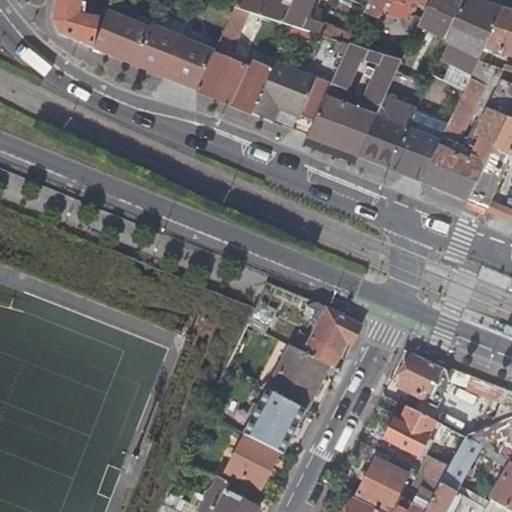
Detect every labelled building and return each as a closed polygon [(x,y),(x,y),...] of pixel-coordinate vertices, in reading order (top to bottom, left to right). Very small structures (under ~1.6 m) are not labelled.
[(55,0),(52,21),(52,24),(59,35),(91,49),(92,48),(94,49),(101,9),(102,0),(55,0)] [(237,0),(234,7),(250,12),(283,23),(293,0),(285,0),(284,2),(277,0),(237,0)] [(293,0),(283,23),(292,26),(318,35),(322,24),(304,18),(311,0),(293,0)] [(424,0),(369,0),(363,13),(377,18),(385,0),(408,0),(413,1),(423,4),(424,0)] [(409,17),(413,1),(408,0),(392,0),(390,11),(409,17)] [(429,0),(422,17),(450,29),(463,0),(429,0)] [(234,7),(232,13),(223,32),(238,38),(250,12),(234,7)] [(101,9),(94,49),(116,58),(196,90),(213,54),(214,50),(152,25),(151,29),(101,9)] [(511,12),(503,10),(488,41),(485,47),(511,56),(511,66),(506,64),(504,70),(511,72),(511,12)] [(391,85),(387,93),(419,106),(433,76),(429,74),(450,29),(422,17),(401,63),(391,85)] [(322,24),(318,35),(336,41),(348,45),(353,34),(336,27),(337,24),(324,19),(322,24)] [(453,84),(465,89),(471,78),(473,72),(479,61),(485,47),(488,41),(457,26),(442,57),(462,66),(453,84)] [(334,49),(345,53),(348,45),(336,41),(334,49)] [(313,123),(307,135),(358,155),(376,118),(387,93),(391,85),(401,63),(348,45),(345,53),(331,83),(330,84),(345,89),(359,59),(379,66),(358,111),(344,106),(346,100),(341,99),(339,103),(324,97),(313,123)] [(213,54),(196,90),(251,113),(258,99),(272,69),(254,61),(246,78),(242,75),(245,67),(213,54)] [(440,142),(422,181),(468,199),(488,157),(493,148),(506,120),(501,117),(497,123),(488,119),(467,163),(453,156),(487,85),(485,84),(494,66),(479,61),(473,72),(471,78),(465,89),(440,142)] [(258,99),(251,113),(272,121),(278,108),(313,123),(324,97),(328,89),(330,84),(331,83),(274,63),(272,69),(258,99)] [(328,89),(324,97),(339,103),(341,99),(345,89),(330,84),(328,89)] [(376,118),(358,155),(390,168),(408,130),(419,106),(387,93),(376,118)] [(506,120),(493,148),(511,156),(511,120),(510,120),(507,118),(506,120)] [(408,130),(390,168),(422,181),(440,142),(408,130)] [(488,157),(468,199),(488,207),(508,166),(488,157)] [(265,333),(278,308),(258,302),(248,323),(265,333)] [(304,352),(328,365),(335,352),(339,354),(345,342),(351,345),(361,326),(316,303),(307,306),(316,310),(313,318),(319,322),(312,335),(304,352)] [(303,331),(294,348),(304,352),(312,335),(303,331)] [(278,369),(267,390),(306,410),(328,365),(304,352),(294,348),(290,346),(282,361),(276,357),(271,366),(278,369)] [(442,382),(448,381),(446,375),(445,371),(415,355),(398,386),(426,400),(434,384),(439,387),(442,382)] [(267,390),(244,434),(245,435),(280,452),(283,454),(306,410),(267,390)] [(442,424),(436,421),(409,407),(400,424),(394,421),(385,438),(418,455),(427,438),(433,441),(442,424)] [(472,424),(459,417),(443,408),(436,421),(442,424),(465,436),(472,424)] [(280,452),(245,435),(226,472),(260,490),(280,452)] [(483,446),(465,436),(449,468),(441,483),(457,492),(460,487),(479,452),(483,446)] [(376,459),(380,452),(359,441),(353,452),(374,463),(376,459)] [(487,448),(483,446),(479,452),(508,469),(511,462),(487,448)] [(441,483),(449,468),(431,458),(426,459),(419,472),(441,483)] [(421,511),(396,499),(408,476),(376,459),(374,463),(356,497),(386,511),(421,511)] [(511,511),(511,462),(508,469),(491,499),(492,500),(489,503),(486,509),(490,511),(511,511)] [(426,510),(441,483),(419,472),(412,485),(421,490),(414,504),(426,510)] [(199,511),(214,511),(218,504),(225,493),(229,484),(217,478),(199,511)] [(445,511),(457,492),(441,483),(426,510),(425,511),(445,511)] [(489,503),(460,487),(457,492),(486,509),(489,503)] [(257,511),(258,510),(225,493),(218,504),(214,511),(257,511)] [(381,511),(356,499),(348,511),(381,511)]
